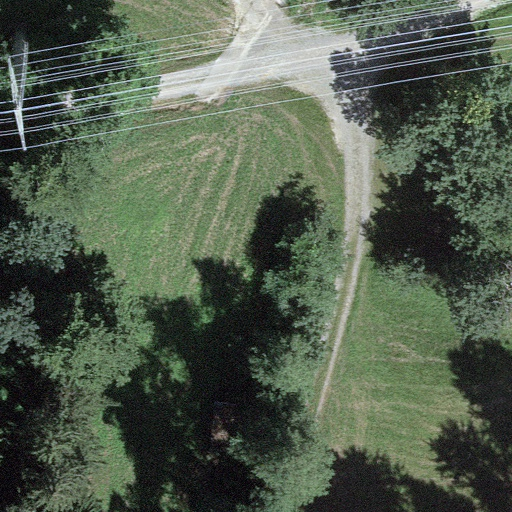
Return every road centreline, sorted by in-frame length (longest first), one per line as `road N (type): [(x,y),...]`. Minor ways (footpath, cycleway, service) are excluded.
road 1 (track): [(0,133),(334,52),(486,0)]
road 2 (track): [(334,52),(377,193),(312,511)]
